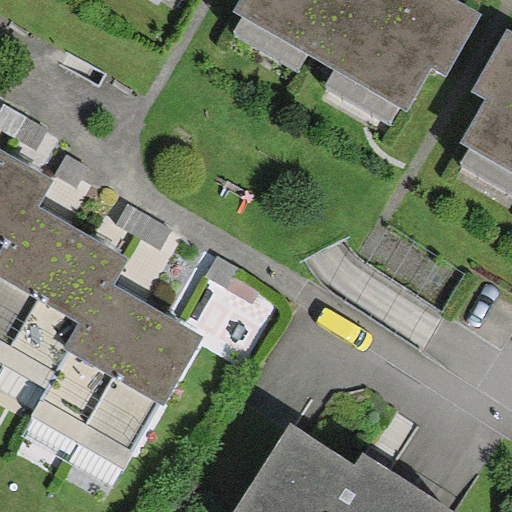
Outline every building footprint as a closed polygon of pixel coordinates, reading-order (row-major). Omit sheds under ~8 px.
[(440,79),(473,23),(434,0),(239,0),(229,17),(239,23),(227,44),(287,80),(298,62),(329,80),(318,98),(375,132),(388,111),(400,118),(428,71),(440,79)] [(511,48),(501,43),(469,101),(483,109),(460,151),(465,154),(452,177),(511,209),(511,48)] [(0,265),(29,215),(45,185),(32,178),(0,160),(0,265)] [(102,292),(117,264),(94,251),(60,232),(29,215),(0,265),(0,367),(46,392),(102,292)] [(119,475),(193,342),(169,329),(135,311),(102,292),(46,392),(28,424),(119,475)] [(435,511),(376,475),(354,462),(347,473),(284,434),(235,511),(435,511)]
